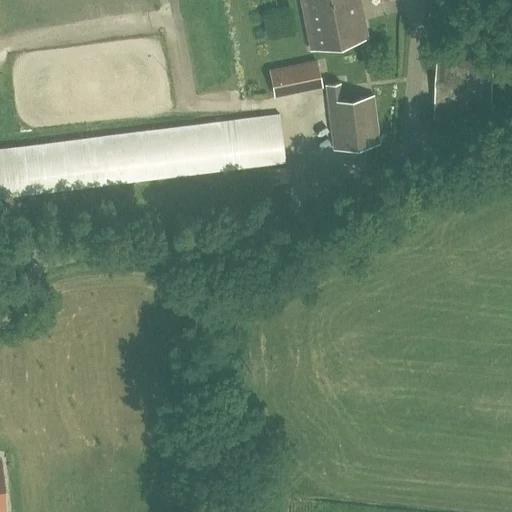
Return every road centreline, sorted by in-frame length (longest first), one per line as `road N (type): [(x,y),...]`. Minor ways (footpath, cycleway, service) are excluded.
road 1 (unclassified): [(0,260),(228,250),(264,243),(411,181)]
road 2 (unclassified): [(411,181),(421,0)]
